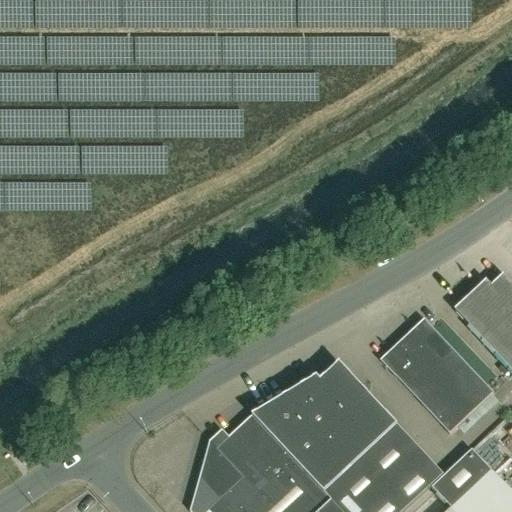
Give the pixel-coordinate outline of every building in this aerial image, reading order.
[(511,373),(511,285),(503,275),(491,286),(487,281),(475,292),(472,289),(469,289),(463,295),(463,298),(465,301),(454,312),(511,373)] [(450,434),(494,393),(425,320),(381,361),(450,434)] [(339,364),(328,374),(321,381),(317,377),(253,417),(324,495),(397,427),(339,364)] [(190,511),(339,511),(324,495),(253,417),(218,449),(211,442),(210,443),(190,511)] [(432,490),(452,511),(450,511),(511,511),(511,492),(473,451),(432,490)]
